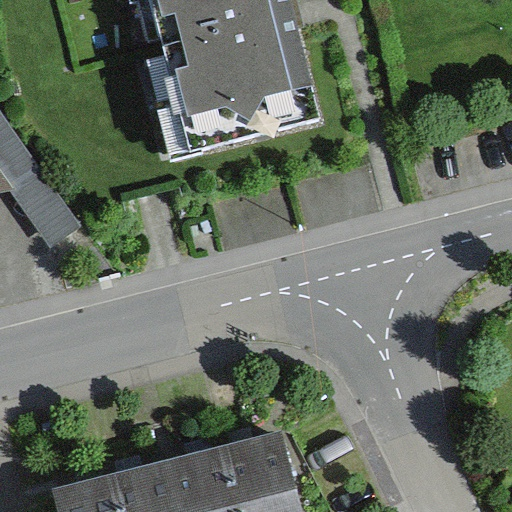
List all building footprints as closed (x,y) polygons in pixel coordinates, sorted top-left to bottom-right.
[(110,0),(149,165),(311,128),(285,17),(281,0),(110,0)] [(290,511),(275,446),(221,459),(234,511),(290,511)] [(234,511),(221,459),(168,472),(177,511),(234,511)] [(177,511),(168,472),(115,485),(121,511),(177,511)] [(121,511),(115,485),(62,498),(65,511),(121,511)]
